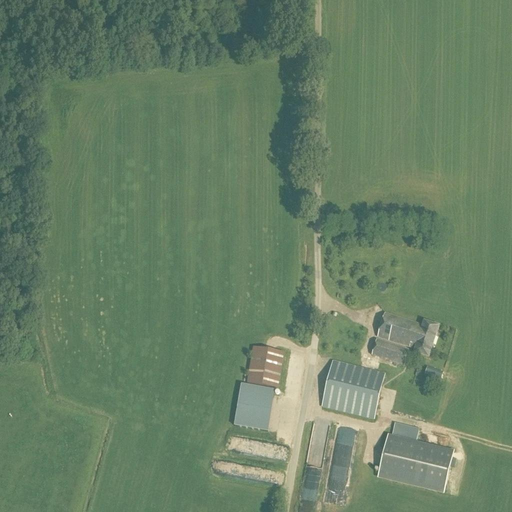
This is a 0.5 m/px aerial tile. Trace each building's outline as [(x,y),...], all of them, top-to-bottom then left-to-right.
[(423,326),(385,315),(378,338),(415,350),(414,354),(415,355),(415,356),(419,358),(421,356),(429,359),(439,327),(424,322),(423,326)] [(404,367),(409,351),(377,341),(372,356),(404,367)] [(277,389),(283,353),(254,348),(248,384),(277,389)] [(374,420),(385,376),(333,363),(322,407),(374,420)] [(431,378),(434,379),(440,381),(443,374),(434,370),(431,378)] [(444,442),(445,435),(424,430),(423,437),(444,442)] [(444,493),(454,454),(388,438),(378,478),(444,493)]
